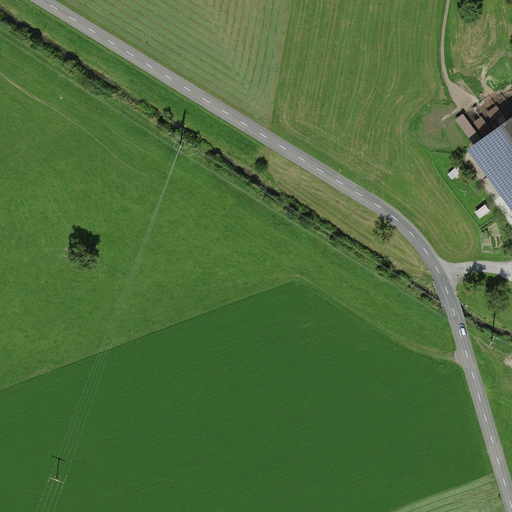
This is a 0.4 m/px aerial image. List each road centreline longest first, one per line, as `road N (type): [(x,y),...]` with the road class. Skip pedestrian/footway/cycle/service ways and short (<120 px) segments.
road 1 (tertiary): [(43,0),(386,209),(422,244),(448,291),(511,507)]
road 2 (track): [(304,277),(419,350),(467,355)]
